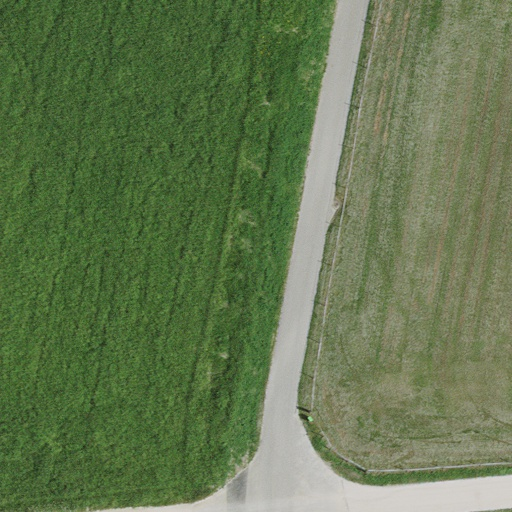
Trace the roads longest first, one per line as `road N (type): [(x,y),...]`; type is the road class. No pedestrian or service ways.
road 1 (track): [(356,0),(281,411),(273,511)]
road 2 (track): [(289,511),(511,492)]
